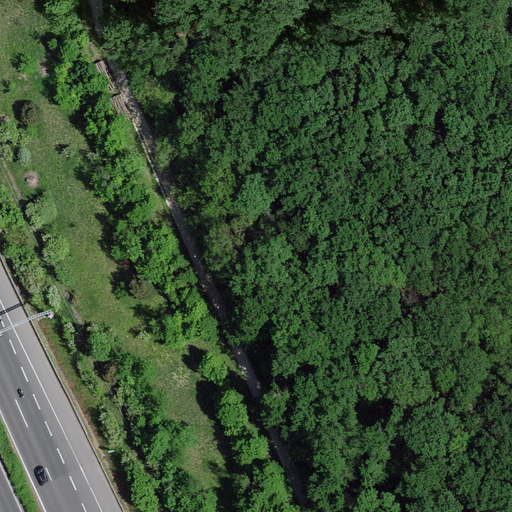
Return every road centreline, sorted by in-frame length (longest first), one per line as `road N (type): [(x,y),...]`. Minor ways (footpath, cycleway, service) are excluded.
road 1 (track): [(98,0),(111,48),(312,511)]
road 2 (motorway): [(67,511),(0,357)]
